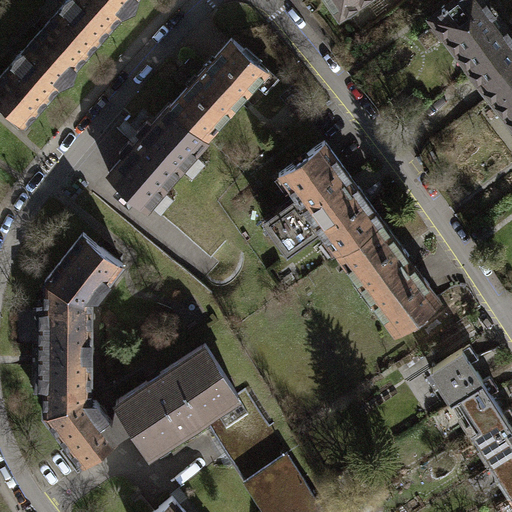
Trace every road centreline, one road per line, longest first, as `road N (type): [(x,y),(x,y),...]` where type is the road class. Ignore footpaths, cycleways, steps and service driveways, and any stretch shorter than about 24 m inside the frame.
road 1 (residential): [(265,0),(388,149),(511,329)]
road 2 (residential): [(205,0),(91,122),(19,211),(0,252)]
